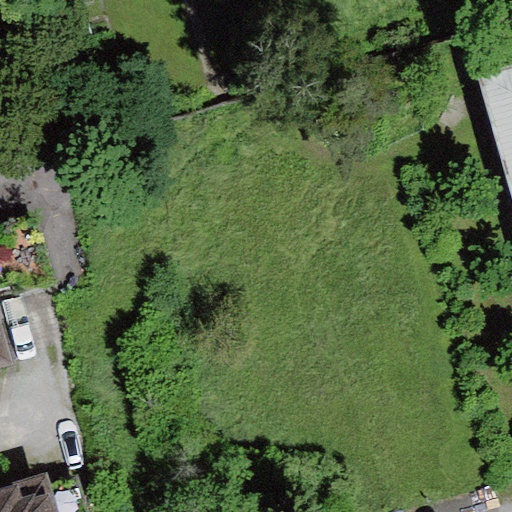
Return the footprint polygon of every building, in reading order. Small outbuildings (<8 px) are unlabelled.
[(511,73),(482,82),(511,191),(511,73)] [(36,220),(0,230),(0,278),(11,276),(17,297),(55,286),(36,220)] [(0,370),(12,366),(0,320),(0,370)] [(93,511),(82,475),(51,485),(59,511),(93,511)] [(0,511),(59,511),(51,485),(49,478),(0,492),(0,511)]
